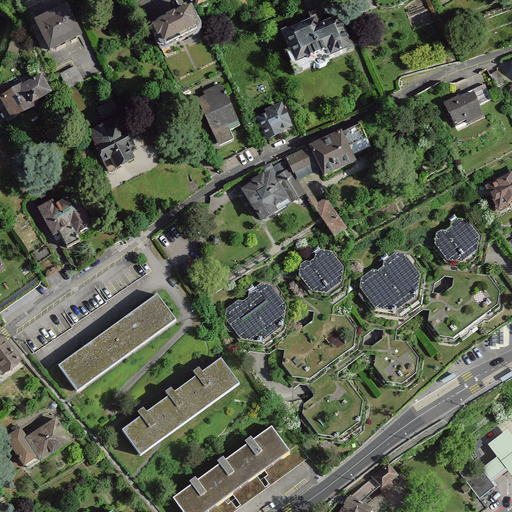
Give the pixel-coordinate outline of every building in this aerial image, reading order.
[(49,55),(82,38),(66,6),(32,22),(49,55)] [(190,6),(148,25),(161,50),(203,30),(190,6)] [(281,33),(296,72),(355,48),(343,19),(321,28),(317,19),(281,33)] [(76,65),(55,76),(65,93),(85,82),(76,65)] [(51,94),(41,73),(11,89),(8,82),(0,85),(0,91),(1,94),(0,94),(0,109),(7,123),(36,109),(33,103),(51,94)] [(94,77),(65,93),(76,114),(87,108),(84,102),(94,98),(91,91),(99,87),(94,77)] [(213,133),(239,122),(222,83),(202,91),(204,95),(197,98),(213,133)] [(459,96),(444,104),(455,127),(466,121),(469,127),(486,119),(474,94),(460,100),(459,96)] [(113,102),(98,108),(104,124),(120,118),(113,102)] [(282,104),(255,115),(267,142),(293,130),(282,104)] [(120,118),(90,133),(103,164),(110,160),(115,172),(136,161),(131,152),(136,148),(120,118)] [(362,126),(343,132),(353,156),(370,148),(362,126)] [(343,132),(309,149),(324,179),(356,164),(353,156),(343,132)] [(309,149),(284,161),(298,182),(320,172),(309,149)] [(284,161),(271,169),(293,203),(306,195),(298,182),(284,161)] [(270,172),(242,191),(262,223),(291,205),(270,172)] [(511,173),(485,188),(500,213),(511,206),(511,173)] [(92,228),(72,196),(56,206),(52,199),(31,212),(51,244),(60,238),(67,250),(78,243),(75,238),(92,228)] [(436,235),(435,248),(445,264),(463,265),(481,253),(484,238),(470,219),(460,217),(452,222),(452,228),(447,232),(441,232),(436,235)] [(300,267),(300,280),(310,298),(331,302),(345,290),(346,268),(333,252),(323,250),(315,255),(316,261),(312,263),(306,263),(300,267)] [(417,303),(424,278),(405,255),(395,254),(384,262),(383,271),(373,271),(360,279),(360,292),(374,314),(396,316),(417,303)] [(417,303),(422,311),(430,311),(430,327),(440,342),(459,344),(501,313),(505,293),(490,277),(478,275),(463,265),(445,264),(424,278),(417,303)] [(287,335),(266,349),(289,380),(312,387),(336,374),(367,350),(355,348),(357,329),(347,316),(334,317),(331,302),(310,298),(300,280),(282,278),(277,285),(292,306),(287,335)] [(237,302),(226,311),(225,326),(242,348),(266,349),(287,335),(292,306),(277,285),(261,284),(249,292),(249,300),(244,303),(237,302)] [(158,297),(59,366),(77,393),(176,324),(158,297)] [(404,387),(417,377),(419,360),(407,342),(396,342),(397,329),(396,316),(374,314),(357,329),(355,348),(367,350),(376,351),(375,368),(388,386),(404,387)] [(5,342),(0,345),(0,375),(2,379),(22,364),(5,342)] [(122,432),(141,458),(239,385),(221,360),(202,374),(198,369),(192,374),(196,379),(174,395),(170,389),(164,394),(167,399),(146,415),(142,410),(136,415),(139,419),(122,432)] [(312,387),(311,388),(316,397),(303,405),(303,420),(319,439),(342,441),(361,427),(365,400),(352,384),(340,379),(336,374),(312,387)] [(25,438),(39,461),(71,442),(56,419),(25,438)] [(19,429),(5,439),(24,470),(39,461),(25,438),(19,429)] [(190,488),(172,501),(179,511),(210,511),(291,456),(272,429),(253,442),(250,438),(244,443),(247,447),(225,463),(223,459),(216,463),(219,468),(197,483),(194,479),(187,485),(190,488)] [(499,459),(483,471),(493,485),(508,474),(511,478),(511,433),(510,430),(489,445),(499,459)] [(374,480),(350,498),(373,511),(378,511),(389,504),(393,507),(409,492),(388,465),(371,477),(374,480)] [(479,498),(495,488),(493,485),(483,471),(481,468),(465,478),(479,498)] [(373,511),(350,498),(341,511),(373,511)]
